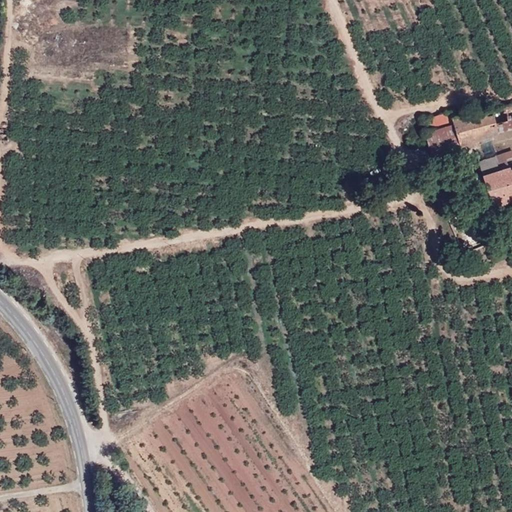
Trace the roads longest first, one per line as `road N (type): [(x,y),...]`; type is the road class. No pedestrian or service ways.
road 1 (track): [(332,0),(415,191),(0,271)]
road 2 (tertiary): [(0,299),(63,382),(90,511)]
road 3 (track): [(30,265),(86,325),(105,453)]
